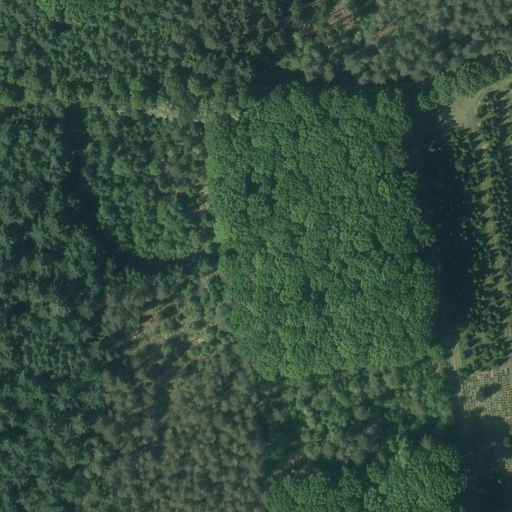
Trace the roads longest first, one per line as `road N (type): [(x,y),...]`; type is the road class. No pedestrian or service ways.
road 1 (track): [(511,48),(431,81),(376,90),(0,83)]
road 2 (track): [(203,87),(254,418)]
road 3 (track): [(0,433),(254,418)]
